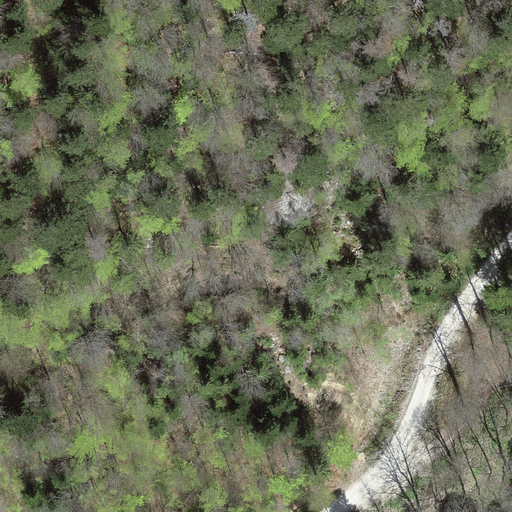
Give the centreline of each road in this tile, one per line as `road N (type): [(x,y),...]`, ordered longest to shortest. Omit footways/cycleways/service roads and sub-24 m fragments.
road 1 (track): [(323,511),(383,481),(399,399),(511,261)]
road 2 (track): [(383,481),(453,455),(511,414)]
